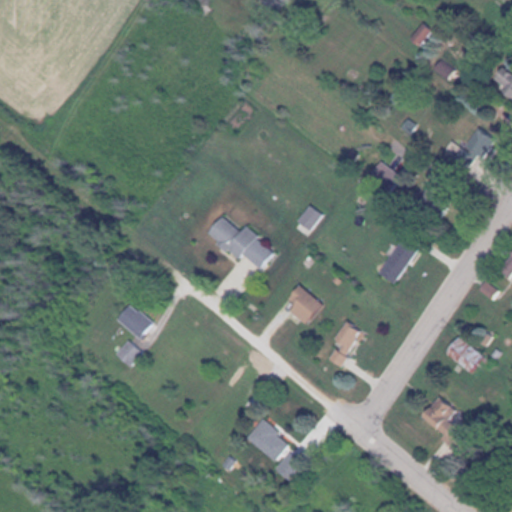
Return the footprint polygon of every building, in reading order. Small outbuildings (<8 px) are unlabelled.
[(430,44),(443,29),(433,20),(419,35),(430,44)] [(474,145),(491,159),(508,139),(491,125),(474,145)] [(437,192),(455,201),(462,188),(444,178),(437,192)] [(332,215),(320,205),(308,218),(320,228),(332,215)] [(258,226),(252,232),(234,215),(219,230),(248,258),(254,251),(272,268),(286,253),(258,226)] [(427,247),(423,244),(429,234),(411,223),(403,236),(409,239),(389,271),(406,282),(427,247)] [(150,338),(163,323),(140,303),(127,317),(150,338)] [(337,357),(350,366),(374,330),(357,318),(339,345),(344,348),(337,357)] [(494,354),(468,337),(457,354),(483,371),(494,354)] [(138,366),(152,352),(138,339),(125,353),(138,366)] [(433,418),(454,433),(450,439),(467,450),(479,434),(461,421),(470,407),(450,393),(433,418)] [(285,460),(301,443),(277,419),(261,436),(285,460)]
